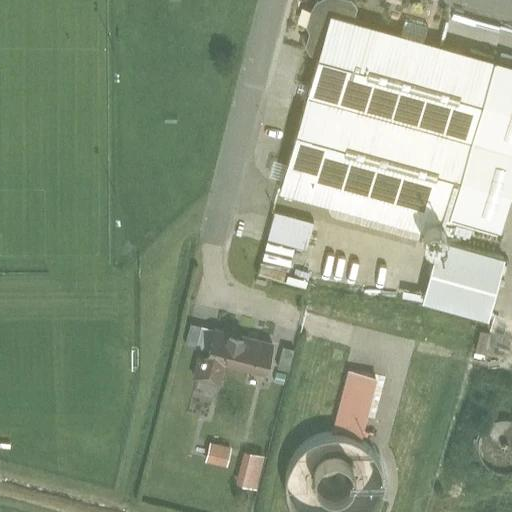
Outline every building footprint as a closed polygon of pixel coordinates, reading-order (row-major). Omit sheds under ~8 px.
[(310,57),(318,60),(330,16),(353,22),(356,14),(355,5),(339,0),(326,0),(320,2),(312,9),(306,26),(310,35),(305,47),(310,57)] [(353,22),(330,16),(318,60),(279,193),(420,234),(422,225),(445,231),(448,223),(494,64),(353,22)] [(511,188),(511,68),(494,64),(448,223),(497,238),(511,188)] [(274,158),(271,173),(281,175),(284,160),(274,158)] [(310,224),(274,214),(266,242),(302,252),(310,224)] [(507,262),(439,246),(421,306),(489,325),(507,262)] [(196,353),(206,355),(212,330),(189,325),(183,350),(196,353)] [(264,376),(271,344),(212,329),(212,330),(206,355),(196,353),(190,380),(220,387),(225,366),(264,376)] [(288,377),(295,353),(281,349),(274,373),(288,377)] [(371,511),(373,511),(380,496),(382,480),(379,466),(371,453),(360,443),(376,381),(346,374),(331,436),(317,439),(304,447),(294,458),(289,472),(288,488),(292,504),(298,511),(371,511)] [(511,417),(501,415),(491,417),(482,423),(476,432),(474,443),(476,452),(483,462),(491,467),(502,469),(511,467),(511,466),(511,417)] [(207,443),(202,465),(225,470),(230,449),(207,443)] [(257,487),(265,454),(244,449),(236,482),(257,487)]
